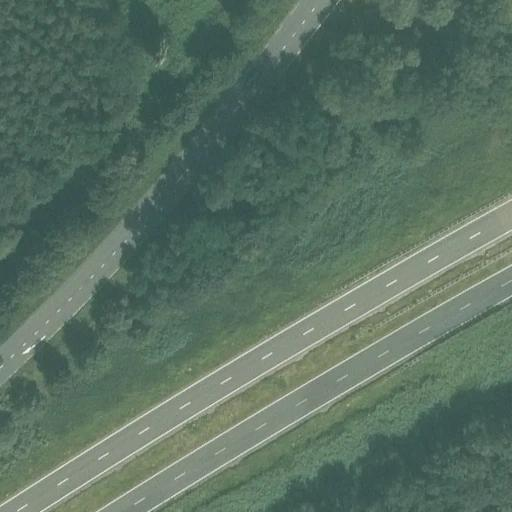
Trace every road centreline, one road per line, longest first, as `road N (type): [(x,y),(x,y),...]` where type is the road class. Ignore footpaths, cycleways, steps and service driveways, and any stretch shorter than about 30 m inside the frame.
road 1 (trunk): [(511,216),(17,511)]
road 2 (trunk): [(321,0),(72,303),(0,368)]
road 3 (trunk): [(132,511),(511,284)]
